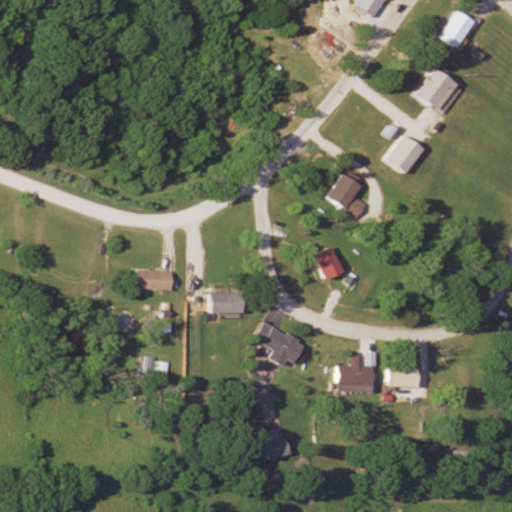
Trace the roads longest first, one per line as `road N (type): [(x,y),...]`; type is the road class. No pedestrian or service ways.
road 1 (residential): [(259,210),(264,271),(275,296),(299,313),(350,328),(439,334),(471,322),(497,294),(511,258),(507,0)]
road 2 (residential): [(0,176),(150,223),(214,205),(260,178),(404,0)]
